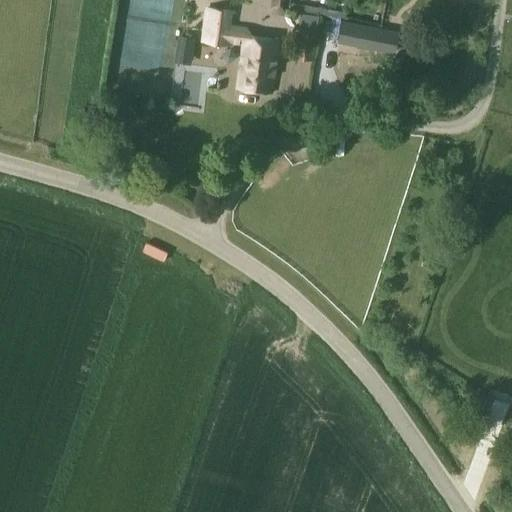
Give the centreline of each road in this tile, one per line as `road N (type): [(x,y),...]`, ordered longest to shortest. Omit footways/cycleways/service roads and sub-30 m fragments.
road 1 (unclassified): [(203,236),(253,160),(286,132),(340,120),(462,127),(477,117),(498,0)]
road 2 (unclassified): [(203,236),(340,346),(459,511)]
road 3 (unclassified): [(203,236),(141,208),(0,167)]
